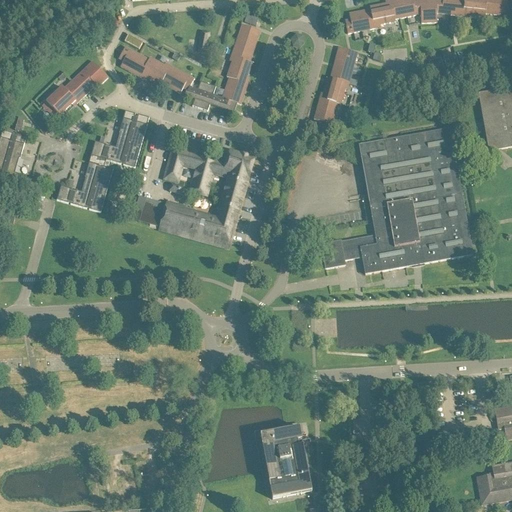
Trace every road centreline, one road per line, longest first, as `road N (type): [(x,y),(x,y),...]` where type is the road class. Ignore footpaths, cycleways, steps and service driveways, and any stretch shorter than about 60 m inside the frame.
road 1 (residential): [(237,352),(279,377),(511,363)]
road 2 (residential): [(18,313),(69,132),(104,104),(122,101)]
road 3 (residential): [(122,101),(107,56),(129,15),(272,0)]
road 4 (unclassified): [(216,328),(174,304),(18,313)]
road 5 (residential): [(226,324),(273,145)]
road 6 (residential): [(273,145),(295,136),(310,84),(319,46),(305,26)]
road 7 (residential): [(242,136),(275,34),(305,26)]
road 8 (unclassified): [(237,328),(274,293),(298,215)]
road 9 (residential): [(122,101),(242,136)]
